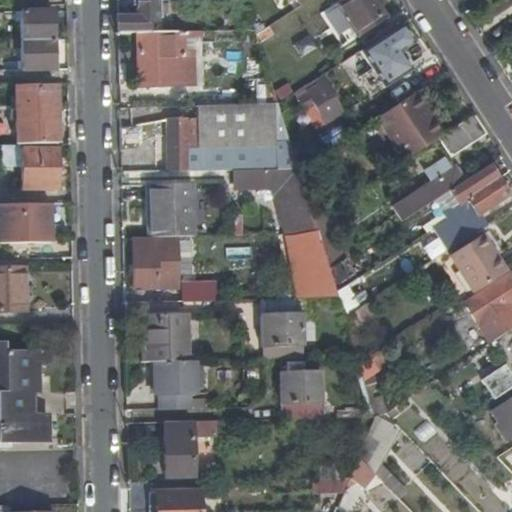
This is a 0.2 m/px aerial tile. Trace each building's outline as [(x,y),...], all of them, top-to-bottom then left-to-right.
[(118,17),(119,34),(138,34),(150,33),(150,22),(159,22),(158,0),(137,0),(138,16),(118,17)] [(297,0),(302,8),(314,0),(297,0)] [(387,20),(374,0),(343,0),(321,15),(342,50),(387,20)] [(11,36),(11,48),(20,48),(21,72),(53,71),(52,11),(20,12),(20,36),(11,36)] [(400,53),(405,49),(414,43),(404,27),(362,54),(385,88),(411,71),(400,53)] [(150,33),(138,34),(139,88),(173,87),(173,57),(187,56),(187,33),(150,33)] [(417,67),(405,49),(400,53),(411,71),(417,67)] [(173,57),(173,87),(193,86),(193,56),(187,56),(173,57)] [(318,81),(320,86),(308,93),(326,123),(343,113),(323,78),(318,81)] [(410,98),(403,102),(407,107),(412,103),(432,133),(452,120),(431,87),(411,100),(410,98)] [(15,121),(16,146),(57,146),(56,89),(15,90),(15,111),(10,111),(10,121),(15,121)] [(486,134),(474,116),(438,140),(450,158),(486,134)] [(168,121),(169,172),(256,170),(255,143),(239,143),(239,148),(198,148),(197,117),(187,117),(187,120),(168,121)] [(57,149),(23,151),(23,191),(57,190),(57,149)] [(373,164),(381,177),(403,163),(394,149),(373,164)] [(396,208),(405,221),(449,192),(463,183),(455,169),(451,171),(444,161),(425,173),(432,184),(396,208)] [(498,179),(490,166),(463,183),(449,192),(458,205),(463,202),(467,199),(498,179)] [(288,213),(295,235),(316,231),(295,170),(269,170),(283,214),(288,213)] [(467,199),(478,214),(478,215),(509,195),(498,179),(467,199)] [(194,185),(143,186),(144,235),(194,234),(194,185)] [(447,212),(451,218),(467,207),(463,202),(458,205),(447,212)] [(30,225),(25,225),(25,234),(30,233),(30,249),(52,249),(51,209),(30,209),(30,225)] [(319,235),(325,257),(329,270),(345,260),(347,259),(332,209),(314,221),(319,235)] [(424,227),(428,232),(451,218),(447,212),(424,227)] [(447,235),(455,247),(485,227),(478,215),(478,214),(447,235)] [(480,267),(491,283),(511,270),(511,256),(508,251),(511,248),(511,235),(507,228),(498,235),(498,236),(486,244),(494,257),(480,267)] [(138,287),(180,286),(177,239),(135,239),(138,287)] [(321,300),(338,300),(336,292),(334,286),(329,270),(325,257),(316,260),(322,281),(315,283),(321,300)] [(345,260),(329,270),(334,286),(352,275),(345,260)] [(0,313),(23,313),(23,270),(0,270),(0,313)] [(511,275),(496,286),(495,284),(466,304),(479,324),(511,302),(511,275)] [(185,288),(185,303),(218,302),(218,287),(185,288)] [(297,301),(267,301),(267,316),(262,317),(263,349),(303,348),(303,315),(297,316),(297,301)] [(145,317),(146,364),(156,363),(188,363),(187,316),(145,317)] [(491,343),(511,330),(507,322),(486,336),(491,343)] [(0,437),(2,437),(2,444),(45,443),(45,417),(28,417),(28,397),(36,396),(35,378),(38,378),(38,353),(4,354),(4,345),(0,344),(0,437)] [(188,363),(156,363),(156,396),(160,397),(160,411),(195,411),(195,396),(197,396),(197,362),(188,363)] [(511,376),(504,364),(480,379),(492,399),(511,385),(511,376)] [(282,421),(323,420),(323,374),(282,375),(282,421)] [(511,399),(499,408),(511,429),(511,399)] [(217,422),(165,424),(165,478),(193,477),(192,438),(217,437),(217,422)] [(380,422),(358,459),(374,475),(382,484),(389,477),(379,467),(401,435),(380,422)] [(374,475),(358,459),(350,480),(362,489),(374,475)] [(350,480),(313,480),(313,492),(345,491),(350,480)] [(192,511),(193,493),(150,493),(149,511),(192,511)]
